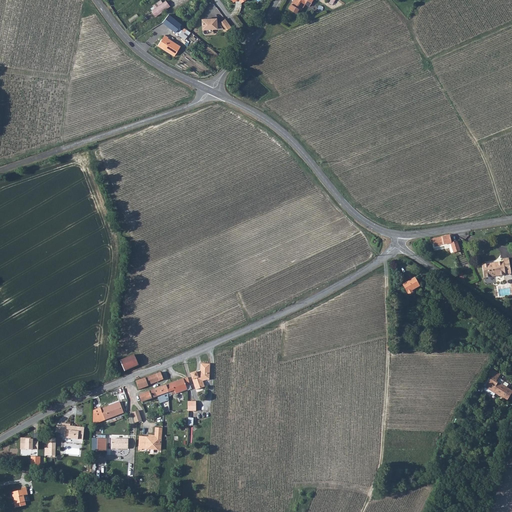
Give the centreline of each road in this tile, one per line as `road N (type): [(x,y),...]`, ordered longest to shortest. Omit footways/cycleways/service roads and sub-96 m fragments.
road 1 (unclassified): [(0,439),(282,315),(398,245)]
road 2 (tertiary): [(398,235),(352,213),(281,130),(210,91)]
road 3 (unclassified): [(0,171),(187,107),(210,91)]
road 4 (track): [(475,144),(426,59),(511,22)]
road 5 (tertiary): [(210,91),(142,53),(96,0)]
road 6 (unclassified): [(398,245),(511,326)]
road 7 (track): [(511,129),(475,144),(505,220)]
